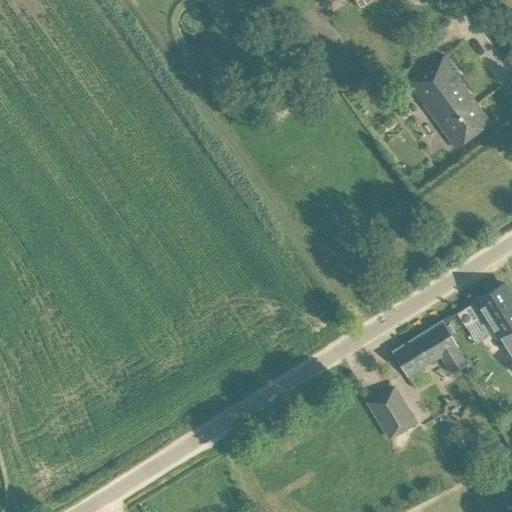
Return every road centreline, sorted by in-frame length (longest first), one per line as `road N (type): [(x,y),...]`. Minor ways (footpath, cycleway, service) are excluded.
road 1 (unclassified): [(80,511),(511,242)]
road 2 (track): [(366,333),(135,0)]
